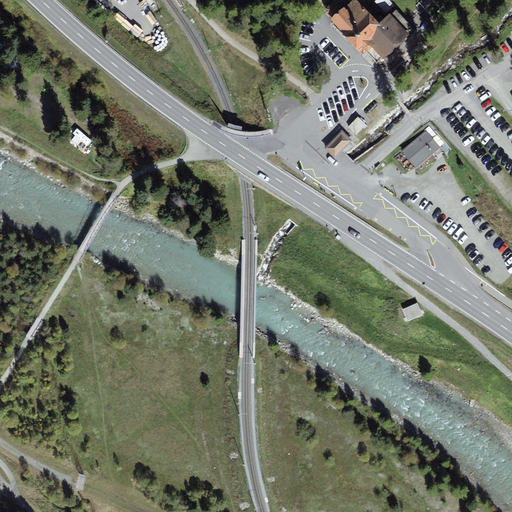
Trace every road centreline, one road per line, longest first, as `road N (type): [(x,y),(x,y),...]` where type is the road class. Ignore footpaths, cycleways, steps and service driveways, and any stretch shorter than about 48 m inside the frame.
road 1 (residential): [(511,60),(433,110),(345,184),(282,142),(241,155)]
road 2 (primary): [(511,333),(241,155)]
road 3 (primary): [(241,155),(129,77),(39,0)]
road 4 (track): [(0,387),(120,187)]
road 5 (track): [(511,376),(370,261),(347,225)]
road 6 (track): [(190,0),(234,44),(321,100)]
